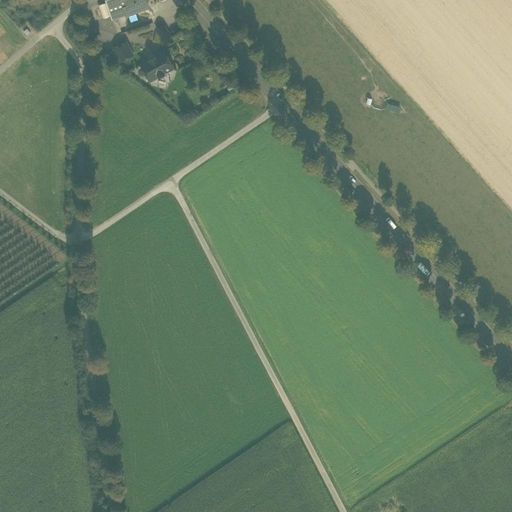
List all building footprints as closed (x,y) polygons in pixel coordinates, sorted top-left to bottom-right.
[(105,0),(106,4),(110,14),(112,19),(148,7),(145,0),(105,0)] [(106,4),(99,7),(102,16),(110,14),(106,4)] [(157,30),(163,41),(170,36),(164,25),(157,30)] [(126,42),(114,49),(120,61),(133,54),(126,42)] [(141,63),(149,80),(172,69),(164,52),(141,63)] [(209,54),(197,59),(199,65),(211,60),(209,54)]
